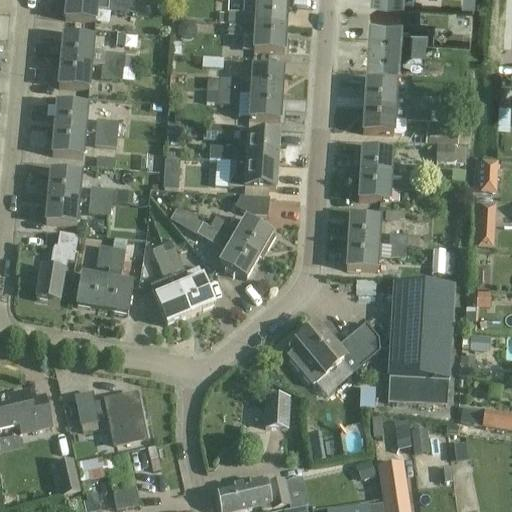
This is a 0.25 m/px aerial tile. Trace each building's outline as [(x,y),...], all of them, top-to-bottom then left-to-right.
[(100,0),(67,0),(65,23),(96,26),(97,13),(106,14),(107,1),(100,0)] [(128,16),(129,3),(107,1),(106,14),(128,16)] [(244,16),(243,28),(286,31),(287,5),(245,2),(244,16)] [(244,16),(228,15),(228,26),(228,27),(243,28),(244,16)] [(369,42),(399,44),(409,45),(410,33),(400,33),(401,18),(370,16),(369,42)] [(242,39),(243,28),(228,27),(227,38),(242,39)] [(284,58),(286,31),(243,28),(242,39),(254,40),(253,56),(284,58)] [(425,46),(426,34),(410,33),(409,45),(425,46)] [(102,55),(93,54),(94,42),(64,39),(61,65),(92,68),(101,69),(102,55)] [(409,45),(399,44),(369,42),(367,68),(398,70),(399,55),(409,55),(409,45)] [(409,55),(425,56),(425,46),(409,45),(409,55)] [(102,55),(101,69),(123,71),(124,58),(102,55)] [(89,94),(92,68),(61,65),(59,91),(89,94)] [(123,71),(101,69),(99,82),(122,84),(123,71)] [(252,72),(251,98),(281,100),(283,73),(252,72)] [(220,81),(219,96),(240,97),(241,83),(220,81)] [(366,85),(365,111),(379,112),(406,114),(407,101),(396,100),(397,87),(366,85)] [(218,108),(239,109),(240,97),(219,96),(218,108)] [(280,126),(281,100),(251,98),(249,124),(280,126)] [(407,101),(406,114),(422,115),(422,103),(422,102),(407,101)] [(422,115),(430,116),(430,104),(422,103),(422,115)] [(57,108),(54,133),(85,136),(88,110),(57,108)] [(405,135),(406,124),(406,114),(379,112),(365,111),(363,137),(394,139),(402,139),(405,135)] [(430,116),(422,115),(406,114),(406,124),(429,125),(430,116)] [(95,123),(94,137),(116,139),(117,124),(95,123)] [(83,162),(85,136),(54,133),(52,159),(83,162)] [(436,148),(436,150),(454,151),(457,151),(458,135),(425,133),(424,148),(436,148)] [(116,151),(116,139),(94,137),(94,150),(116,151)] [(277,169),(279,142),(248,140),(247,153),(209,150),(208,164),(235,166),(277,169)] [(454,151),(436,150),(435,166),(453,166),(454,151)] [(362,153),(360,179),(391,180),(400,181),(401,170),(392,169),(393,155),(362,153)] [(164,191),(179,192),(181,163),(165,162),(164,191)] [(234,179),(229,186),(229,191),(275,194),(277,169),(235,166),(234,179)] [(504,206),(504,196),(511,195),(511,168),(487,167),(485,205),(504,206)] [(401,170),(400,181),(418,182),(419,171),(401,170)] [(51,175),(48,201),(79,204),(82,178),(51,175)] [(390,206),(391,180),(360,179),(359,204),(390,206)] [(418,182),(400,181),(399,192),(417,194),(418,182)] [(90,191),(88,205),(110,207),(112,193),(90,191)] [(240,200),(235,209),(252,219),(267,220),(268,202),(240,200)] [(79,204),(48,201),(46,227),(77,230),(79,204)] [(109,220),(110,207),(88,205),(87,218),(109,220)] [(215,221),(209,232),(214,235),(220,224),(215,221)] [(349,222),(348,248),(379,249),(381,223),(349,222)] [(246,223),(239,235),(220,224),(214,235),(233,246),(260,261),(266,251),(270,253),(276,242),(272,240),(273,239),(246,223)] [(233,246),(214,235),(209,232),(201,228),(195,238),(227,257),(220,269),(247,284),(260,261),(233,246)] [(59,307),(67,265),(73,266),(78,240),(58,236),(56,250),(52,250),(48,273),(42,272),(37,303),(59,307)] [(406,239),(388,238),(388,250),(406,251),(406,239)] [(377,275),(379,249),(348,248),(346,274),(377,275)] [(95,272),(109,274),(113,251),(98,249),(95,272)] [(171,272),(164,256),(161,249),(151,254),(160,277),(171,272)] [(405,262),(406,251),(388,250),(387,261),(405,262)] [(113,251),(109,274),(121,276),(125,253),(113,251)] [(184,275),(174,252),(164,256),(171,272),(174,279),(184,275)] [(475,310),(491,309),(490,268),(474,269),(475,310)] [(174,279),(171,272),(160,277),(163,283),(149,289),(155,301),(167,330),(191,319),(179,291),(174,279)] [(107,284),(102,315),(128,319),(133,288),(120,286),(121,276),(109,274),(107,284)] [(174,279),(179,291),(191,319),(215,309),(203,281),(189,287),(184,275),(174,279)] [(76,310),(102,315),(107,284),(81,279),(76,310)] [(446,409),(447,386),(449,386),(454,290),(394,287),(390,363),(384,363),(383,382),(389,382),(387,406),(446,409)] [(379,354),(379,342),(365,326),(336,351),(338,353),(335,356),(344,367),(352,377),(358,371),(379,354)] [(335,356),(338,353),(336,351),(317,328),(297,345),(301,350),(292,357),(318,389),(327,381),(344,367),(335,356)] [(44,399),(29,402),(27,395),(0,401),(0,433),(19,429),(21,437),(52,430),(44,399)] [(116,449),(145,442),(137,408),(134,409),(132,399),(94,408),(91,397),(75,401),(81,429),(97,426),(95,419),(108,415),(116,449)] [(290,401),(266,400),(264,432),(288,433),(290,401)] [(511,416),(462,409),(460,427),(511,434),(511,416)] [(426,432),(412,434),(414,454),(429,452),(426,432)] [(100,463),(100,460),(76,464),(83,496),(92,494),(90,483),(108,479),(112,496),(132,491),(126,458),(100,463)] [(79,496),(72,463),(53,467),(60,500),(79,496)] [(409,511),(403,467),(381,470),(377,471),(383,511),(409,511)] [(260,511),(272,511),(288,509),(288,511),(290,511),(303,509),(301,502),(288,505),(284,485),(268,488),(267,485),(255,487),(255,486),(216,494),(220,511),(248,511),(260,510),(260,511)]
